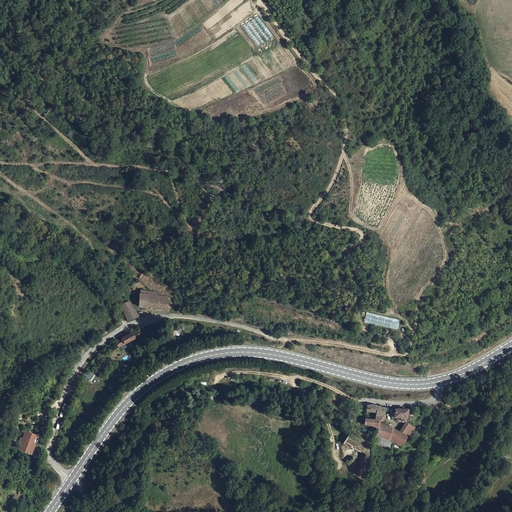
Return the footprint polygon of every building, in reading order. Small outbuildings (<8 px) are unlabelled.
[(24,96),(20,93),(16,99),(23,104),(25,100),(30,104),(35,98),(27,92),(24,96)] [(51,109),(54,105),(54,104),(45,97),(41,103),(44,104),(51,109)] [(51,109),(44,104),(39,111),(46,116),(50,110),(51,109)] [(148,307),(167,309),(168,302),(168,297),(156,295),(156,293),(144,291),(144,294),(140,294),(139,306),(142,307),(148,308),(148,307)] [(128,321),(139,316),(129,302),(121,306),(128,321)] [(364,322),(398,328),(399,319),(366,313),(364,322)] [(132,335),(131,334),(116,342),(114,343),(117,348),(133,339),(134,340),(140,336),(138,332),(132,335)] [(370,405),(369,404),(367,406),(366,414),(366,415),(375,416),(377,407),(370,405)] [(382,417),(383,415),(386,409),(377,407),(375,416),(382,417)] [(391,409),(390,409),(391,413),(394,414),(394,417),(399,417),(406,418),(407,411),(407,409),(391,409)] [(377,430),(380,421),(365,420),(364,426),(369,426),(373,428),(377,430)] [(383,425),(383,421),(380,421),(377,430),(384,432),(385,426),(383,425)] [(400,432),(408,436),(415,427),(406,422),(400,432)] [(389,439),(393,428),(393,427),(385,426),(384,432),(377,430),(376,436),(382,437),(381,442),(388,443),(389,439)] [(393,441),(400,432),(393,428),(389,439),(393,441)] [(23,438),(19,449),(31,453),(34,444),(32,443),(35,435),(28,432),(25,439),(23,438)] [(401,446),(408,436),(400,432),(393,441),(401,446)]
